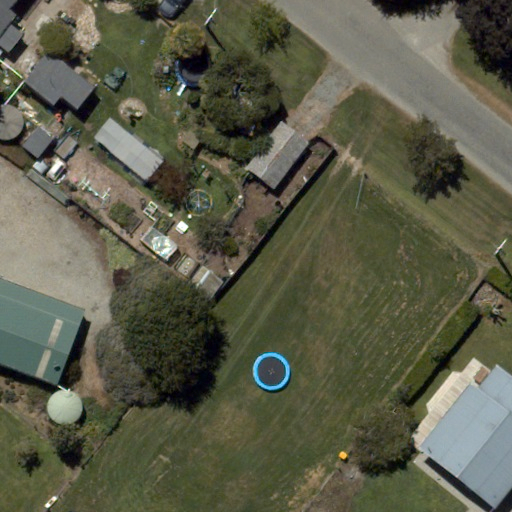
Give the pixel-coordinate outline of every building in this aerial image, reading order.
[(0,0),(0,47),(34,0),(0,0)] [(61,106),(77,118),(98,88),(52,56),(25,94),(55,115),(61,106)] [(319,135),(283,109),(238,171),(275,197),(319,135)] [(85,320),(0,291),(0,374),(60,395),(85,320)] [(511,398),(484,378),(418,465),(481,511),(495,511),(511,490),(511,398)]
